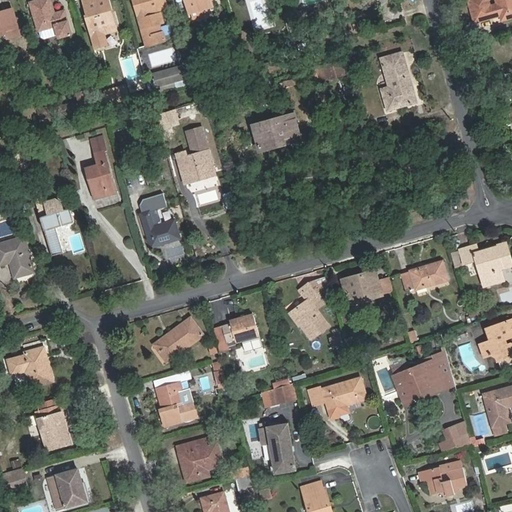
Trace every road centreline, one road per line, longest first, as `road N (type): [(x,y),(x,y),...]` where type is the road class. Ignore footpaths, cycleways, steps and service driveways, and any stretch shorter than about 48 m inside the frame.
road 1 (residential): [(157,511),(103,324),(497,207)]
road 2 (residential): [(497,207),(438,0)]
road 3 (unknown): [(233,286),(206,217),(186,200),(168,157),(171,142),(196,125)]
